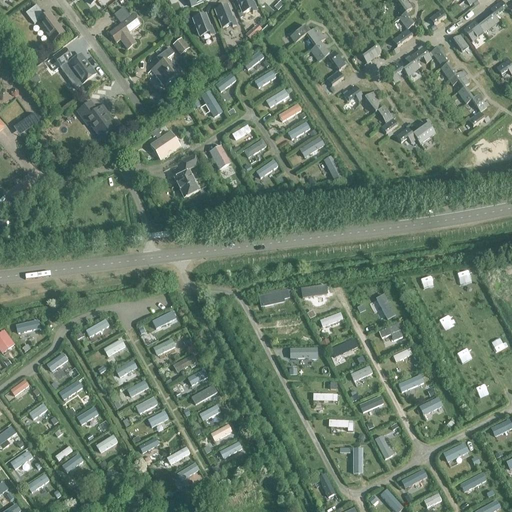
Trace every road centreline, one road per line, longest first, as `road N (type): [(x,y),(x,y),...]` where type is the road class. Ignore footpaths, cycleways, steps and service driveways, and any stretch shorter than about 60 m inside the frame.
road 1 (tertiary): [(151,259),(511,207)]
road 2 (track): [(301,511),(187,286)]
road 3 (unknown): [(344,296),(455,511)]
road 4 (residential): [(147,237),(124,169),(106,167),(0,221)]
road 5 (unknown): [(128,306),(218,477)]
road 6 (tertiary): [(0,277),(151,259)]
road 7 (residential): [(140,107),(59,0)]
